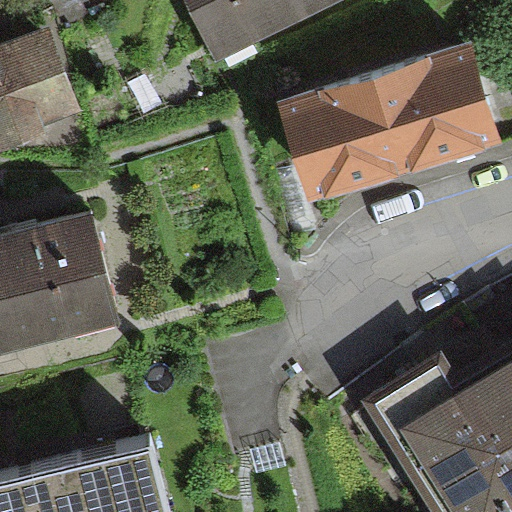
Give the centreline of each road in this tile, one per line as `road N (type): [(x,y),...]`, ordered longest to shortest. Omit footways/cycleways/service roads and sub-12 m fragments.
road 1 (motorway): [(161,511),(281,0)]
road 2 (residential): [(511,206),(379,284)]
